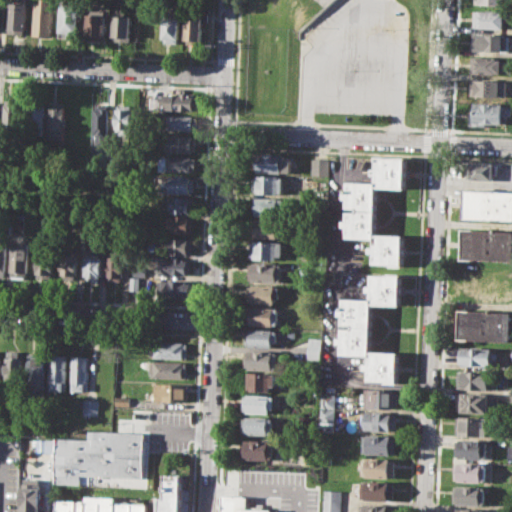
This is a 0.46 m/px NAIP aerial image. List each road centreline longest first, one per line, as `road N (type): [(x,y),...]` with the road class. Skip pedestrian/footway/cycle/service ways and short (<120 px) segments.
road 1 (residential): [(206,511),(229,0)]
road 2 (residential): [(444,0),(422,511)]
road 3 (residential): [(222,132),(511,145)]
road 4 (residential): [(0,64),(224,75)]
road 5 (residential): [(0,311),(215,320)]
